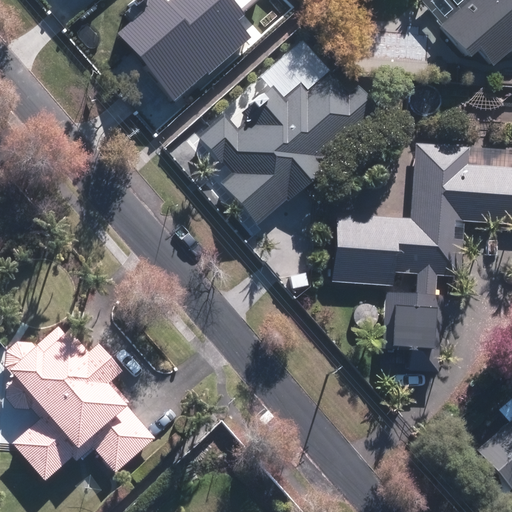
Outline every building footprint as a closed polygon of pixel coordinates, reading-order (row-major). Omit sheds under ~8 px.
[(172,101),(251,38),(238,21),(245,15),(232,0),(168,0),(167,1),(166,0),(138,0),(125,11),(133,20),(117,33),(172,101)] [(511,0),(421,0),(418,3),(464,58),(474,49),(487,64),(508,46),(511,50),(511,0)] [(407,217),(334,213),(330,284),(390,288),(390,274),(413,275),(412,294),(384,292),(379,362),(439,366),(444,297),(434,296),(435,278),(464,279),(467,227),(511,230),(511,169),(466,166),(468,144),(412,141),(407,217)] [(155,437),(109,382),(124,370),(94,335),(80,347),(59,321),(5,366),(47,416),(11,447),(43,486),(95,443),(117,469),(155,437)] [(511,495),(511,393),(497,405),(511,422),(472,453),(508,499),(511,495)]
